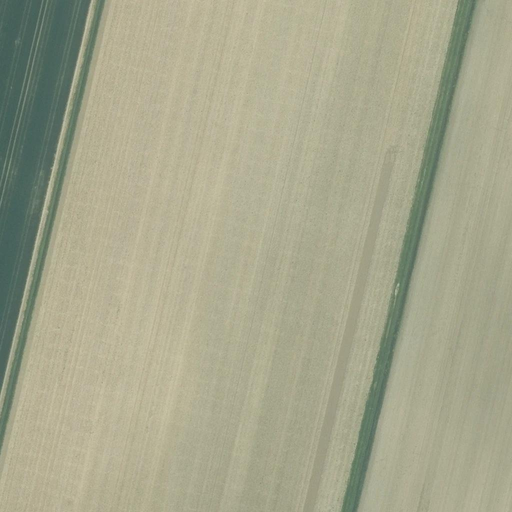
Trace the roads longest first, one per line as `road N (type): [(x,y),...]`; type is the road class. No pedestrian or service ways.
road 1 (track): [(343,511),(462,0)]
road 2 (track): [(107,0),(0,466)]
road 3 (track): [(95,0),(0,415)]
